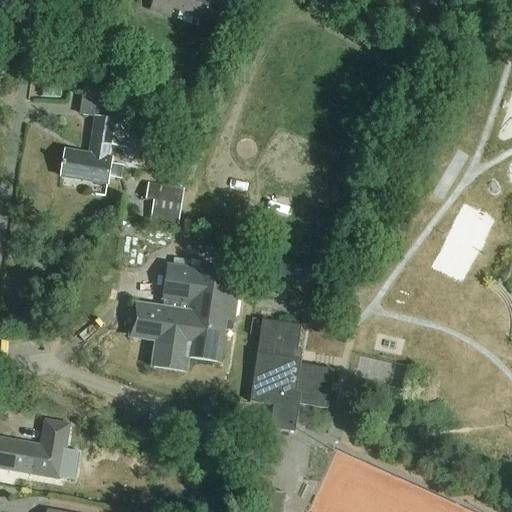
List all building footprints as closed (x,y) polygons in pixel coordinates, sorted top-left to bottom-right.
[(154,0),(150,11),(169,18),(172,10),(201,20),(207,0),(154,0)] [(179,75),(154,79),(158,105),(184,101),(179,75)] [(101,105),(99,120),(95,120),(89,157),(64,154),(60,179),(107,186),(111,161),(107,160),(109,146),(124,149),(128,126),(131,110),(101,105)] [(182,208),(184,190),(162,187),(147,185),(145,202),(182,208)] [(273,273),(312,280),(314,269),(316,256),(277,249),(277,250),(274,264),(273,273)] [(190,269),(191,263),(173,261),(173,267),(190,269)] [(133,307),(129,339),(156,343),(152,370),(185,375),(187,364),(187,360),(218,365),(223,332),(231,333),(233,322),(238,292),(229,291),(232,276),(190,269),(173,267),(169,266),(163,311),(133,307)] [(300,367),(300,362),(302,352),(297,351),(301,328),(262,322),(261,327),(260,330),(259,337),(254,370),(253,382),(249,404),(273,408),(272,410),(269,431),(279,433),(294,435),(298,407),(317,410),(327,411),(333,372),(300,367)] [(68,428),(45,423),(40,450),(13,445),(13,444),(0,441),(0,470),(8,472),(59,481),(68,428)] [(269,498),(267,511),(283,511),(285,501),(269,498)]
